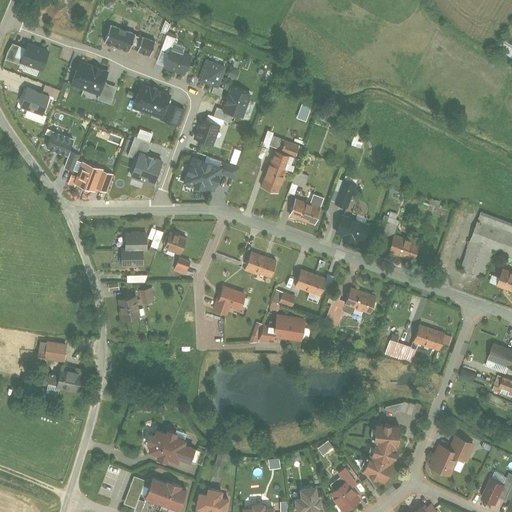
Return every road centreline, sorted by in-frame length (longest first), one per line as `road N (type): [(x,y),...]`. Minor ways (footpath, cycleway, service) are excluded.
road 1 (residential): [(7,18),(197,94),(160,210)]
road 2 (residential): [(67,212),(98,299),(101,341),(97,395),(67,504)]
road 3 (residential): [(227,213),(475,302)]
road 4 (residential): [(412,483),(475,302)]
road 5 (residential): [(227,213),(198,281),(201,328),(209,333)]
